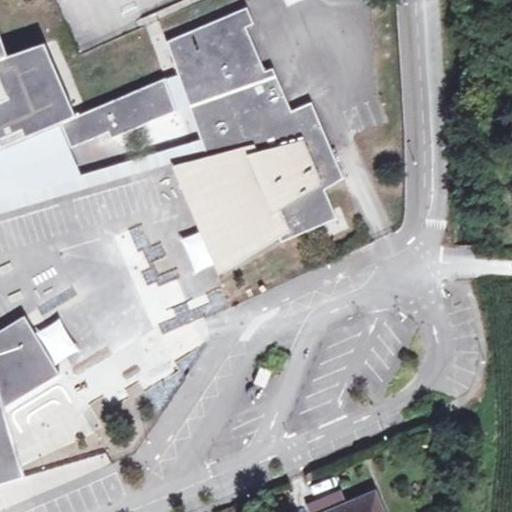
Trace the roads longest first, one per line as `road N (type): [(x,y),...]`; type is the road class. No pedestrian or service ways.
road 1 (unclassified): [(262,456),(384,409),(421,381),(439,350),(434,309),(416,273)]
road 2 (unclassified): [(429,0),(438,214),(416,273)]
road 3 (unclassified): [(416,273),(330,308),(262,456)]
road 4 (unclassified): [(262,456),(132,511)]
